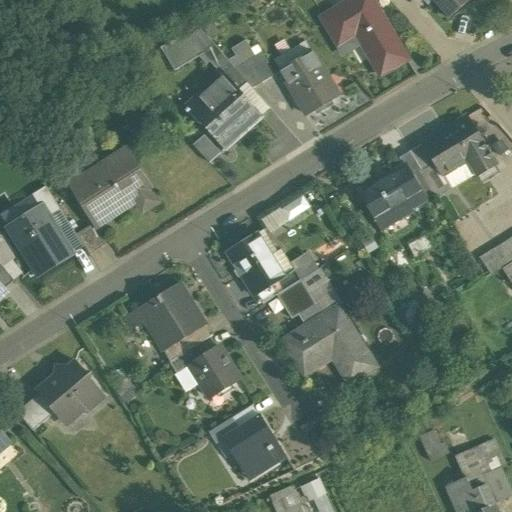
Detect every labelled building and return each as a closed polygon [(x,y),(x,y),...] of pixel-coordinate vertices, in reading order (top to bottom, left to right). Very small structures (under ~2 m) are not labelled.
[(407,60),(371,0),(351,0),(321,18),(338,46),(355,35),(380,76),(407,60)] [(431,0),(448,19),(469,0),(431,0)] [(199,24),(159,46),(171,68),(211,47),(199,24)] [(276,66),(307,49),(302,41),(271,57),(276,66)] [(229,63),(213,45),(202,55),(218,73),(229,63)] [(311,52),(280,72),(306,116),(338,97),(311,52)] [(275,75),(262,53),(250,60),(264,82),(275,75)] [(250,60),(235,70),(248,84),(252,89),(264,82),(250,60)] [(235,70),(229,63),(218,73),(222,77),(223,76),(238,93),(248,84),(235,70)] [(238,93),(223,76),(222,77),(198,99),(211,114),(202,123),(225,149),(260,118),(238,93)] [(466,118),(449,128),(449,129),(423,144),(436,165),(443,177),(469,161),(476,173),(493,163),(466,118)] [(207,163),(219,152),(201,133),(189,143),(207,163)] [(423,144),(410,152),(421,171),(422,173),(436,165),(423,144)] [(114,169),(75,194),(89,215),(94,212),(102,224),(117,214),(114,210),(132,198),(142,213),(157,203),(150,193),(152,192),(126,150),(109,161),(114,169)] [(421,171),(410,152),(399,159),(404,167),(405,166),(411,177),(421,171)] [(404,167),(360,193),(375,220),(420,192),(411,177),(405,166),(404,167)] [(60,211),(46,187),(32,196),(40,208),(42,207),(49,218),(60,211)] [(257,215),(263,229),(308,211),(302,197),(257,215)] [(40,208),(8,228),(38,276),(72,255),(49,218),(42,207),(40,208)] [(91,226),(76,235),(89,256),(104,246),(91,226)] [(285,277),(257,234),(226,254),(253,297),(271,286),(285,277)] [(511,261),(511,236),(479,257),(490,275),(502,267),(511,261)] [(311,260),(285,277),(271,286),(277,296),(301,281),(317,271),(311,260)] [(511,261),(502,267),(511,284),(511,261)] [(14,281),(0,264),(0,286),(3,291),(14,281)] [(301,281),(277,296),(292,320),(301,314),(314,305),(315,305),(301,281)] [(179,283),(137,310),(164,353),(204,327),(205,327),(206,326),(179,283)] [(314,305),(301,314),(309,326),(322,317),(314,305)] [(309,326),(283,341),(302,371),(334,350),(354,381),(376,368),(338,307),(322,317),(309,326)] [(204,327),(164,353),(170,363),(189,351),(211,337),(205,327),(204,327)] [(196,361),(189,365),(189,366),(210,399),(239,381),(218,347),(196,361)] [(170,363),(169,364),(176,375),(189,366),(189,365),(196,361),(189,351),(170,363)] [(75,362),(67,368),(56,367),(54,381),(51,384),(49,383),(37,393),(39,394),(54,413),(61,421),(72,412),(85,413),(104,397),(90,380),(90,374),(84,373),(75,362)] [(39,394),(17,413),(32,432),(54,413),(39,394)] [(238,428),(222,439),(223,440),(243,473),(262,461),(267,469),(286,457),(260,415),(238,428)] [(232,419),(209,433),(216,445),(223,440),(222,439),(238,428),(232,419)] [(0,450),(9,443),(0,432),(0,450)] [(426,452),(440,446),(434,432),(420,439),(426,452)] [(467,479),(472,491),(485,485),(482,478),(500,470),(500,468),(506,465),(495,440),(455,458),(465,480),(467,479)] [(485,485),(493,504),(511,496),(500,470),(482,478),(485,485)] [(317,477),(299,485),(305,500),(324,492),(317,477)] [(474,511),(493,504),(485,485),(472,491),(467,479),(465,480),(447,488),(457,511),(474,511)] [(269,498),(275,511),(302,511),(291,488),(269,498)]
